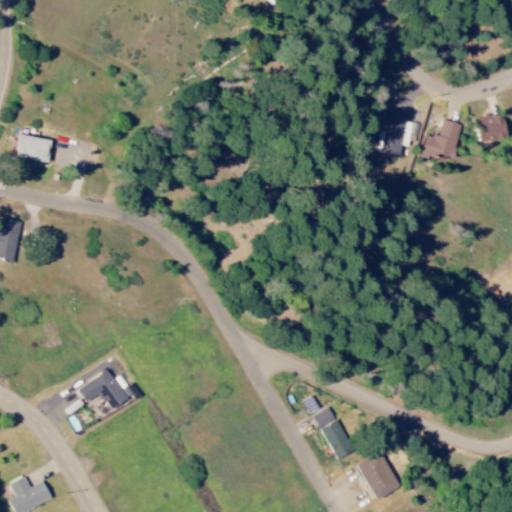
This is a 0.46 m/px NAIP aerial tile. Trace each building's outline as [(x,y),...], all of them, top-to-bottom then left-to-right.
[(476,143),(505,139),(502,115),(473,118),(476,143)] [(375,153),(397,156),(399,147),(406,148),(410,121),(385,117),(383,132),(378,131),(375,153)] [(450,159),(459,125),(440,121),(436,138),(424,135),(418,158),(427,160),(428,154),(450,159)] [(50,141),(16,135),(12,157),(45,164),(50,141)] [(0,260),(11,263),(18,222),(0,219),(0,260)] [(97,394),(108,411),(133,394),(126,383),(117,389),(105,370),(75,390),(84,403),(97,394)] [(332,422),(328,410),(311,416),(315,428),(332,422)] [(317,431),(335,461),(352,451),(334,421),(317,431)] [(354,467),(375,501),(398,488),(377,453),(354,467)] [(6,501),(11,511),(24,511),(49,501),(41,482),(27,489),(23,479),(7,486),(13,498),(6,501)]
